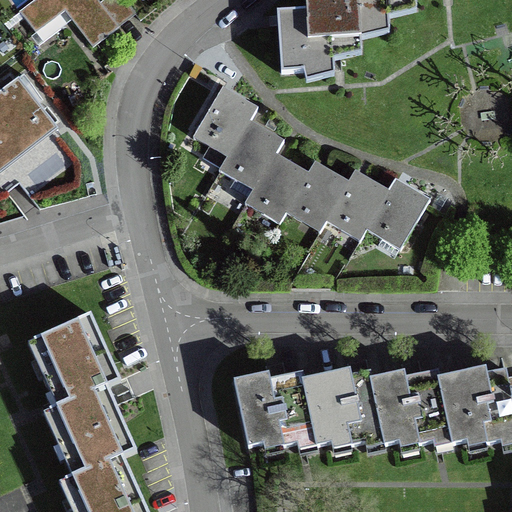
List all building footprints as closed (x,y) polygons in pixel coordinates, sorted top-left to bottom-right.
[(36,0),(18,14),(34,35),(63,13),(73,26),(91,50),(118,30),(118,29),(99,5),(94,0),(36,0)] [(118,29),(134,17),(121,0),(105,0),(99,5),(118,29)] [(387,30),(386,11),(414,9),(413,0),(304,0),(306,14),(276,16),(277,22),(281,76),(332,72),(331,53),(359,52),(358,32),(387,30)] [(192,141),(226,161),(218,174),(252,194),(244,207),(278,227),(284,215),(318,235),(325,224),(358,244),(365,233),(399,253),(429,203),(403,188),(395,183),(388,195),(362,180),(354,175),(348,186),(323,171),(314,166),(307,177),(283,163),(274,158),(282,144),(258,130),(248,124),(256,111),(230,95),(222,91),(192,141)] [(0,211),(99,173),(72,103),(0,130),(0,211)] [(105,390),(118,384),(89,319),(34,343),(62,407),(49,413),(78,477),(65,483),(77,511),(144,511),(120,458),(133,452),(110,400),(105,390)] [(268,383),(267,377),(233,384),(247,451),(280,444),(281,450),(315,443),(316,449),(348,443),(349,449),(382,442),(384,449),(415,442),(417,448),(450,441),(451,448),(483,441),(485,447),(511,441),(511,409),(506,380),(504,374),(495,376),(485,378),(484,371),(437,381),(436,375),(418,378),(404,381),(403,375),(369,382),(368,376),(361,377),(350,379),(348,373),(302,383),(300,377),(280,381),(268,383)]
